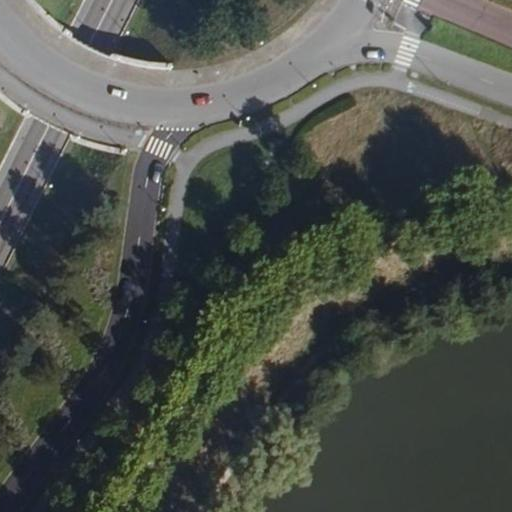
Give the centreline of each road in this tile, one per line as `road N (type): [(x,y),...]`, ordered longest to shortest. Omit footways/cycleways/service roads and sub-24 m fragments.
road 1 (secondary): [(0,511),(110,357),(149,172),(190,107)]
road 2 (secondary): [(0,237),(121,0)]
road 3 (secondary): [(97,0),(0,193)]
road 4 (primary): [(0,35),(71,88),(110,102),(190,107)]
road 5 (primary): [(320,49),(406,50),(511,90)]
road 6 (primary): [(190,107),(237,97),(320,49)]
